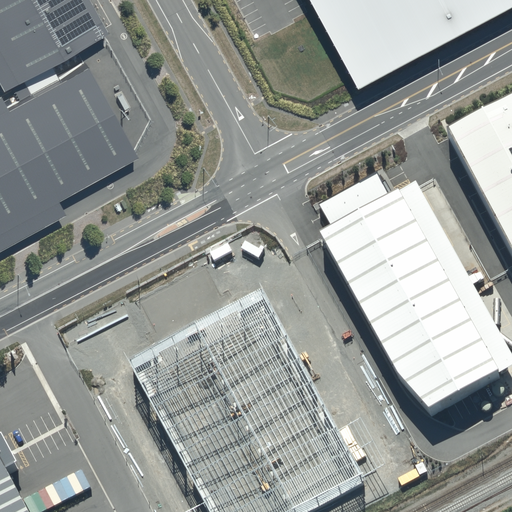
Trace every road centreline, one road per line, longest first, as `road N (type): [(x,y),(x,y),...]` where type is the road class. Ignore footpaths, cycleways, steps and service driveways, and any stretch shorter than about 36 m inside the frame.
road 1 (tertiary): [(267,177),(0,316)]
road 2 (tertiary): [(511,45),(267,177)]
road 3 (unclassified): [(267,177),(166,0)]
